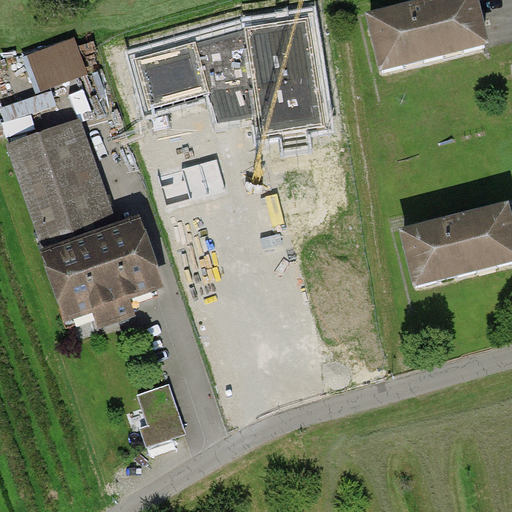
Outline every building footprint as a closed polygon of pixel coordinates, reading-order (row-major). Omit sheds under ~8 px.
[(473,0),(372,25),(384,73),(485,49),(473,0)] [(246,29),(136,60),(151,110),(210,93),(217,122),(260,115),(262,135),(326,127),(309,19),(246,29)] [(40,92),(92,75),(80,37),(28,54),(40,92)] [(71,140),(16,159),(71,320),(94,312),(99,327),(131,316),(126,301),(156,290),(135,230),(106,240),(71,140)] [(218,160),(159,177),(168,206),(226,189),(218,160)] [(511,241),(505,215),(406,240),(418,289),(511,265),(511,241)] [(185,436),(169,387),(138,398),(149,428),(141,431),(147,449),(185,436)]
